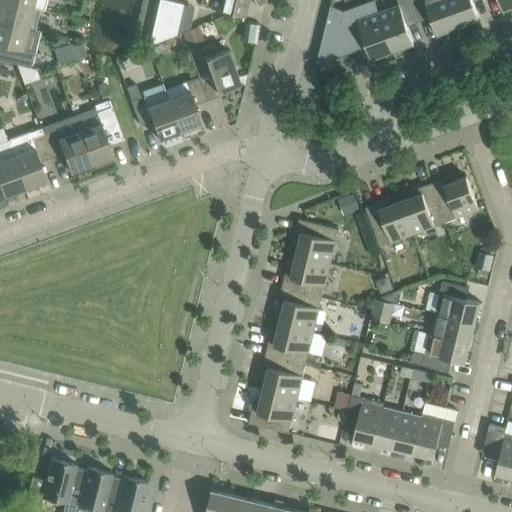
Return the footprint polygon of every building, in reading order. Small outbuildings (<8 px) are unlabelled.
[(0,0),(0,21),(35,30),(39,9),(0,0)] [(0,0),(39,9),(45,10),(47,0),(0,0)] [(182,4),(165,0),(158,0),(148,45),(175,34),(182,4)] [(247,0),(200,0),(200,4),(210,7),(210,8),(243,16),(247,0)] [(363,36),(367,46),(371,58),(392,50),(379,12),(374,0),(371,0),(344,10),(331,5),(316,64),(319,64),(347,54),(343,44),(363,36)] [(379,12),(392,50),(413,42),(405,19),(416,14),(411,0),(397,0),(399,5),(379,12)] [(411,0),(416,14),(428,10),(437,33),(458,26),(448,0),(411,0)] [(448,0),(458,26),(479,18),(472,0),(448,0)] [(511,0),(499,0),(503,9),(511,5),(511,0)] [(39,31),(35,30),(0,21),(0,60),(41,70),(44,55),(34,53),(39,31)] [(198,26),(183,32),(188,47),(203,42),(198,26)] [(59,36),(57,44),(66,46),(68,39),(59,36)] [(82,43),(70,47),(74,58),(85,55),(82,43)] [(212,44),(189,52),(198,76),(210,72),(217,91),(239,83),(227,49),(215,54),(212,44)] [(189,90),(168,98),(180,131),(181,131),(184,135),(201,128),(200,124),(202,123),(195,104),(207,100),(198,76),(185,81),(189,90)] [(136,83),(126,87),(140,125),(152,120),(159,139),(180,131),(168,98),(164,88),(162,83),(139,91),(136,83)] [(105,85),(98,87),(100,95),(108,92),(105,85)] [(91,163),(92,163),(95,167),(111,162),(110,157),(113,156),(108,142),(122,137),(123,139),(124,139),(109,99),(94,105),(95,109),(74,117),(79,130),(91,163)] [(53,125),(41,129),(51,157),(63,153),(70,171),(91,163),(79,130),(74,117),(53,125)] [(31,133),(8,142),(13,155),(25,188),(46,180),(40,161),(51,157),(41,129),(31,133)] [(0,144),(0,184),(4,195),(25,188),(13,155),(8,142),(0,144)] [(450,176),(432,182),(446,221),(479,209),(467,176),(457,180),(451,177),(450,176)] [(410,197),(401,200),(413,233),(446,221),(432,182),(413,189),(413,190),(410,197)] [(353,194),(343,198),(348,211),(358,208),(353,194)] [(366,207),(380,245),(413,233),(401,200),(391,204),(385,201),(385,200),(366,207)] [(299,244),(296,254),(331,262),(339,228),(299,218),(294,238),(295,239),(299,244)] [(478,252),(474,268),(490,271),(494,256),(478,252)] [(287,267),(282,286),(322,296),(331,262),(296,254),(294,264),(288,268),(287,267)] [(435,312),(475,322),(480,303),(482,303),(467,299),(469,287),(442,281),(435,312)] [(282,312),(280,322),(314,330),(322,296),(282,286),(277,306),(279,306),(282,312)] [(375,298),(370,318),(389,322),(394,302),(375,298)] [(430,332),(470,342),(475,322),(435,312),(435,313),(438,314),(434,333),(430,332)] [(270,335),(266,354),(306,364),(314,330),(280,322),(277,332),(271,335),(270,335)] [(411,353),(409,361),(449,371),(452,359),(469,363),(465,362),(470,342),(430,332),(425,352),(415,350),(411,353)] [(263,390),(297,398),(306,364),(266,354),(261,374),(262,374),(265,380),(263,390)] [(410,379),(413,368),(402,366),(399,376),(410,379)] [(423,371),(413,368),(410,379),(421,381),(423,371)] [(354,382),(351,394),(359,396),(362,384),(354,382)] [(254,402),(249,422),(289,432),(297,398),(263,390),(261,399),(255,403),(254,402)] [(374,443),(384,402),(359,396),(351,394),(348,411),(345,421),(357,424),(352,445),(354,438),(374,443)] [(374,443),(394,448),(402,411),(384,407),(384,403),(384,402),(374,443)] [(423,412),(413,452),(433,457),(431,465),(432,465),(437,444),(449,447),(455,420),(458,410),(446,407),(445,407),(443,417),(423,412)] [(339,409),(336,419),(345,421),(348,411),(339,409)] [(394,448),(413,452),(423,412),(422,416),(402,411),(394,448)] [(496,473),(511,476),(511,433),(504,432),(505,427),(490,423),(482,455),(499,459),(495,472),(494,480),(495,480),(496,473)] [(76,511),(88,466),(87,466),(86,469),(75,466),(76,463),(51,457),(46,478),(31,475),(24,503),(39,506),(41,497),(64,503),(62,511),(76,511)] [(114,511),(123,478),(122,478),(111,475),(112,472),(88,466),(76,511),(77,511),(78,510),(85,511),(114,511)] [(140,511),(148,481),(123,475),(122,478),(123,478),(114,511),(140,511)] [(206,511),(227,511),(232,495),(213,490),(215,481),(214,481),(206,511)] [(248,511),(252,499),(232,495),(227,511),(248,511)] [(248,511),(269,511),(272,504),(252,499),(248,511)] [(290,511),(292,509),(284,507),(284,505),(283,501),(276,499),(273,502),(273,504),(272,504),(269,511),(290,511)]
